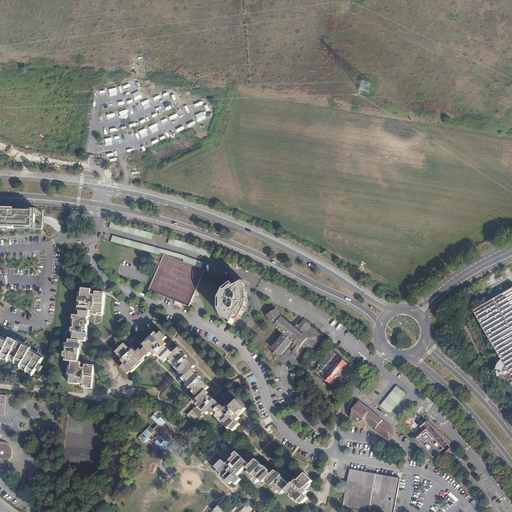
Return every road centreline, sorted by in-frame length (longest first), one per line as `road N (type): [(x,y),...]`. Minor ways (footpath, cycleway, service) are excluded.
road 1 (track): [(0,65),(78,57),(511,130)]
road 2 (residential): [(91,237),(105,278),(229,338),(253,363),(282,431),(335,455)]
road 3 (secondary): [(396,310),(265,236),(105,186)]
road 4 (secondary): [(100,207),(257,256),(347,300),(379,329)]
road 5 (secondary): [(405,354),(462,404),(511,465)]
road 6 (residential): [(342,456),(430,475),(471,511)]
road 7 (secondary): [(511,433),(424,337)]
road 8 (residential): [(335,455),(345,401),(386,348)]
